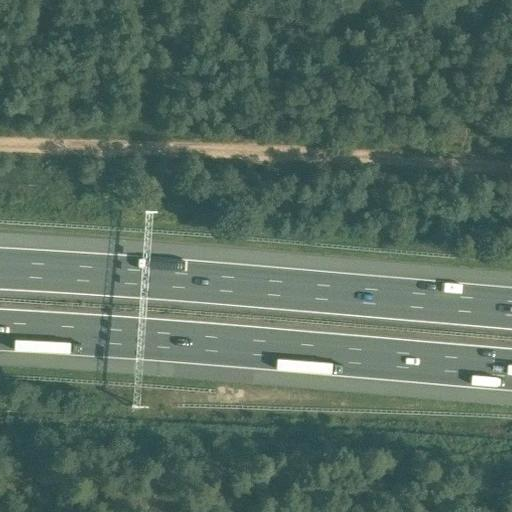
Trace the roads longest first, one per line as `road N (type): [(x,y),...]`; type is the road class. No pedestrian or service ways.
road 1 (motorway): [(511,314),(0,273)]
road 2 (motorway): [(0,331),(511,370)]
road 3 (track): [(0,145),(511,165)]
